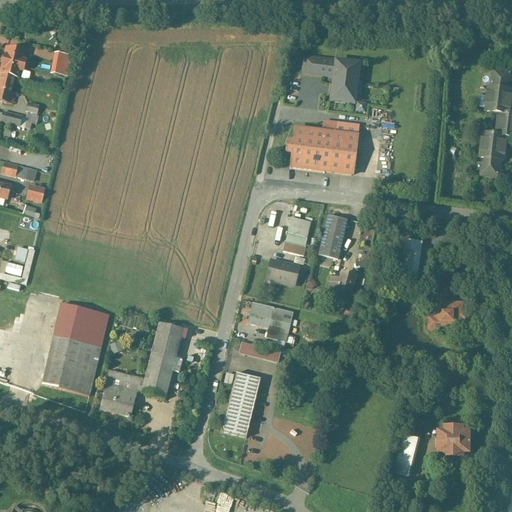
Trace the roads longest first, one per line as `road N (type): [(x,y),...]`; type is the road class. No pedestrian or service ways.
road 1 (residential): [(190,464),(258,191),(511,217)]
road 2 (residential): [(0,403),(190,464)]
